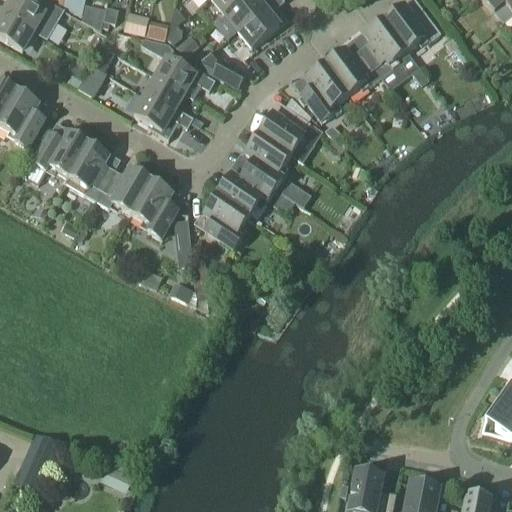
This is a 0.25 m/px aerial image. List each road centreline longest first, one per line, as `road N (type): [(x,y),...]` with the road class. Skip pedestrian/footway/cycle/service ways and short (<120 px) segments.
road 1 (residential): [(0,65),(180,175),(215,161),(265,93),(325,39)]
road 2 (residential): [(511,341),(461,422),(453,464)]
